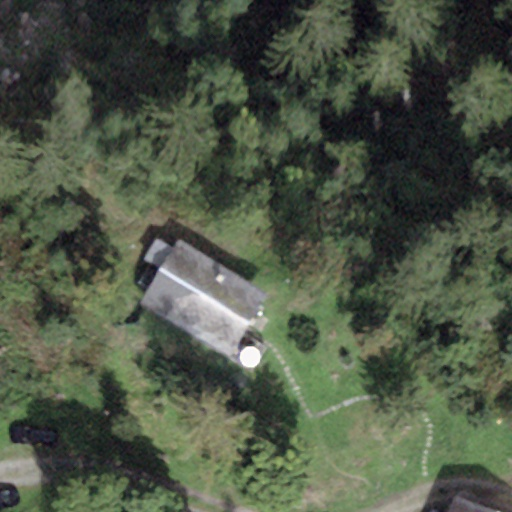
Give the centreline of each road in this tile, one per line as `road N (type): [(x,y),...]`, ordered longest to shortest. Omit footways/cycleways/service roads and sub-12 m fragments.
road 1 (track): [(209,511),(106,479),(0,477)]
road 2 (track): [(511,505),(469,483),(434,489),(391,511)]
